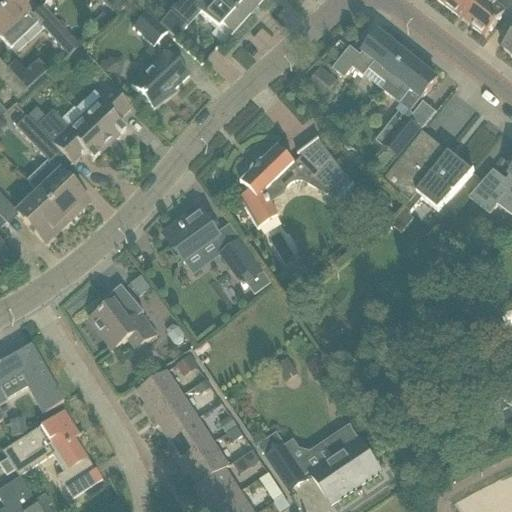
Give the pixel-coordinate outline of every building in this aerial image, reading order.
[(15,0),(0,0),(0,40),(9,50),(38,24),(32,19),(27,13),(17,2),(15,0)] [(99,0),(116,15),(131,2),(127,0),(99,0)] [(198,13),(203,18),(217,31),(221,27),(231,36),(263,0),(182,0),(159,26),(175,41),(186,31),(184,29),(198,13)] [(434,0),(446,9),(452,0),(434,0)] [(452,0),(446,9),(464,24),(474,12),(466,6),(470,0),(452,0)] [(485,40),(498,25),(505,15),(493,5),(496,0),(470,0),(466,6),(474,12),(464,24),(485,40)] [(69,58),(78,50),(79,50),(42,10),(32,19),(69,58)] [(166,36),(144,16),(132,30),(153,50),(166,36)] [(386,86),(408,59),(378,35),(360,58),(350,50),(333,72),(344,81),(354,70),(363,78),(368,72),(386,86)] [(511,57),(511,40),(503,52),(511,57)] [(90,62),(79,50),(78,50),(69,58),(80,70),(90,62)] [(129,88),(138,98),(152,112),(188,78),(165,54),(129,88)] [(408,59),(386,86),(381,92),(409,115),(420,101),(422,102),(437,83),(408,59)] [(29,95),(0,63),(0,82),(20,104),(29,95)] [(307,87),(322,100),(336,83),(320,70),(307,87)] [(130,112),(116,97),(110,92),(81,120),(108,148),(125,133),(117,124),(130,112)] [(35,111),(26,120),(35,129),(44,120),(35,111)] [(65,163),(70,168),(84,155),(92,164),(108,148),(81,120),(68,132),(51,113),(44,120),(35,129),(43,138),(65,163)] [(398,115),(375,143),(398,163),(422,135),(398,115)] [(22,116),(12,125),(15,128),(25,119),(22,116)] [(15,128),(14,129),(32,148),(48,165),(27,185),(32,191),(37,197),(66,227),(88,206),(56,172),(65,163),(43,138),(35,129),(26,120),(25,119),(15,128)] [(409,205),(406,209),(411,213),(421,200),(439,214),(470,178),(423,136),(409,151),(383,183),(409,205)] [(240,199),(239,200),(257,231),(279,219),(271,206),(282,199),(284,197),(285,195),(286,192),(289,189),(293,186),(297,185),(300,184),(305,186),(326,198),(331,197),(337,204),(354,188),(346,179),(319,143),(319,142),(318,141),(298,157),(298,158),(299,157),(302,160),(295,167),(278,149),(240,185),(241,186),(242,186),(250,194),(240,200),(240,199)] [(511,174),(506,182),(493,173),(476,193),(468,202),(490,218),(496,208),(504,198),(511,204),(511,174)] [(379,193),(369,202),(381,215),(391,205),(379,193)] [(45,247),(66,227),(37,197),(16,217),(45,247)] [(0,198),(0,221),(2,223),(13,213),(0,198)] [(181,227),(164,238),(176,255),(184,266),(212,246),(231,273),(245,291),(248,289),(247,288),(264,276),(252,258),(241,244),(230,228),(229,228),(229,229),(217,238),(202,216),(183,230),(181,227)] [(0,270),(10,262),(0,251),(0,270)] [(487,272),(467,256),(455,270),(475,286),(487,272)] [(264,276),(247,288),(248,289),(255,298),(271,286),(264,276)] [(141,279),(131,286),(140,298),(150,291),(141,279)] [(463,280),(435,304),(446,317),(474,293),(463,280)] [(113,306),(89,324),(112,354),(128,342),(136,354),(152,342),(156,339),(140,318),(143,315),(121,289),(108,300),(113,306)] [(172,328),(166,332),(167,338),(172,345),(178,347),(183,343),(182,337),(177,330),(172,328)] [(0,406),(28,390),(43,416),(61,405),(29,349),(0,366),(0,406)] [(190,360),(177,369),(184,380),(197,371),(190,360)] [(287,361),(274,369),(285,385),(298,377),(287,361)] [(141,410),(148,421),(182,399),(166,375),(136,394),(145,407),(141,410)] [(206,384),(196,391),(200,397),(211,390),(206,384)] [(484,401),(494,419),(511,408),(511,401),(505,389),(484,401)] [(197,422),(182,399),(148,421),(154,431),(158,428),(168,442),(197,422)] [(72,428),(63,414),(1,455),(6,462),(13,474),(17,480),(55,455),(66,471),(62,474),(70,488),(64,492),(71,502),(92,489),(86,479),(93,474),(66,432),(72,428)] [(220,426),(227,436),(237,430),(230,419),(220,426)] [(25,435),(23,420),(9,422),(11,437),(25,435)] [(171,457),(178,468),(213,446),(197,422),(168,442),(176,454),(171,457)] [(368,458),(361,447),(347,427),(324,443),(334,458),(309,475),(320,491),(331,508),(380,474),(368,458)] [(237,430),(227,436),(233,445),(243,439),(237,430)] [(265,457),(290,494),(309,481),(286,447),(284,444),(265,457)] [(194,490),(194,491),(225,471),(228,469),(213,446),(178,468),(185,478),(189,475),(198,487),(194,490)] [(253,454),(243,460),(250,470),(260,464),(253,454)] [(6,462),(0,465),(0,469),(6,479),(13,474),(6,462)] [(199,506),(202,511),(213,511),(240,495),(225,471),(194,491),(203,504),(199,506)] [(268,476),(260,482),(269,496),(278,490),(268,476)] [(37,511),(17,480),(0,491),(0,504),(4,511),(37,511)] [(251,511),(240,495),(213,511),(251,511)] [(284,499),(275,505),(279,511),(284,511),(290,508),(284,499)]
